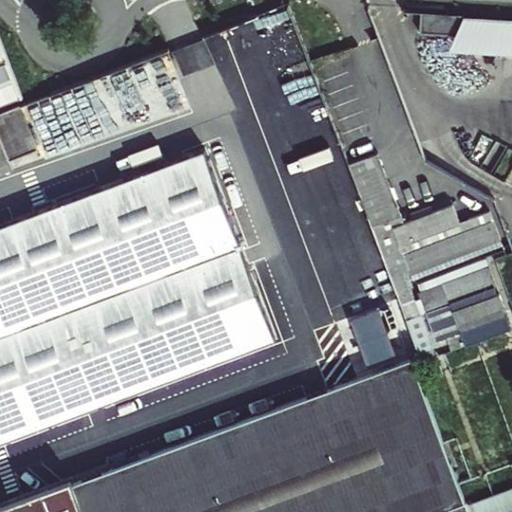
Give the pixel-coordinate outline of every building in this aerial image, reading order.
[(511,19),(422,14),(420,33),(458,35),(451,50),(511,54),(511,19)] [(0,115),(16,159),(40,149),(24,106),(0,115)] [(0,164),(13,160),(16,159),(0,115),(0,114),(0,164)] [(208,149),(0,226),(0,442),(279,338),(208,149)] [(382,154),(353,165),(426,355),(428,362),(511,329),(511,305),(493,255),(506,250),(491,212),(463,222),(457,205),(408,223),(382,154)] [(13,160),(0,164),(0,173),(16,168),(13,160)] [(382,312),(354,321),(362,345),(390,334),(382,312)] [(0,511),(484,511),(480,500),(428,362),(426,355),(127,468),(125,462),(0,508),(0,511)] [(511,511),(511,488),(480,500),(484,511),(511,511)]
